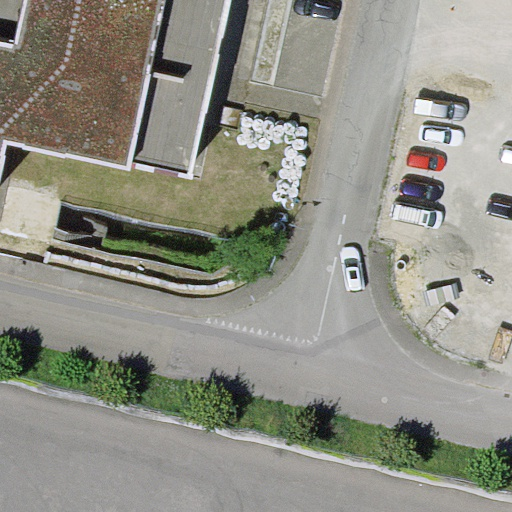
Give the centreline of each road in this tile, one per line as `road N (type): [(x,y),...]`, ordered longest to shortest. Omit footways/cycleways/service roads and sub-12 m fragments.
road 1 (residential): [(309,375),(391,0)]
road 2 (residential): [(0,300),(309,375)]
road 3 (residential): [(309,375),(511,424)]
